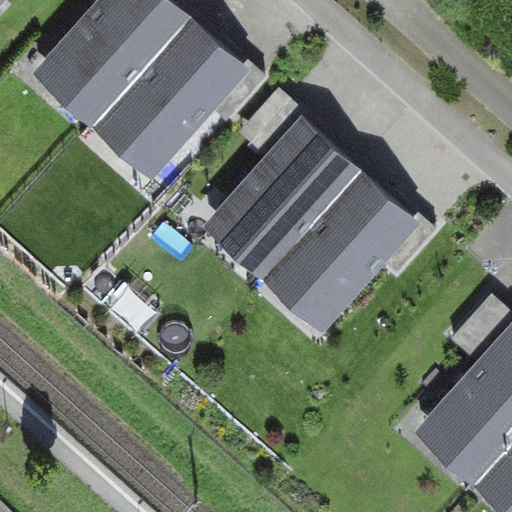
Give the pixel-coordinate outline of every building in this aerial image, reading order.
[(191,0),(88,0),(39,56),(96,106),(191,0)] [(268,68),(192,0),(191,0),(96,106),(158,162),(217,96),(231,109),(268,68)] [(265,265),(366,154),(283,81),(245,123),(267,143),(207,210),(265,265)] [(366,154),(265,265),(327,320),(388,253),(403,265),(442,222),(366,154)] [(511,431),(511,299),(495,284),(457,327),(480,348),(421,415),(480,467),(511,431)] [(511,431),(480,467),(511,496),(511,431)]
